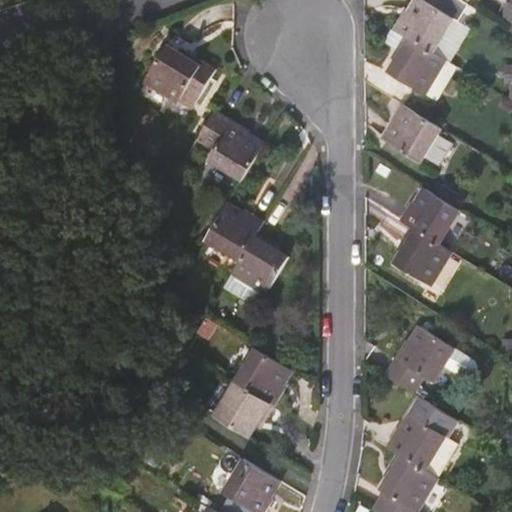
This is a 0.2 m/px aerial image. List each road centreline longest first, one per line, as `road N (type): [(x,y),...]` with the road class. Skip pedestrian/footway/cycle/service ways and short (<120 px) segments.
road 1 (residential): [(327,511),(346,359),(343,130),(302,31)]
road 2 (residential): [(0,48),(149,0)]
